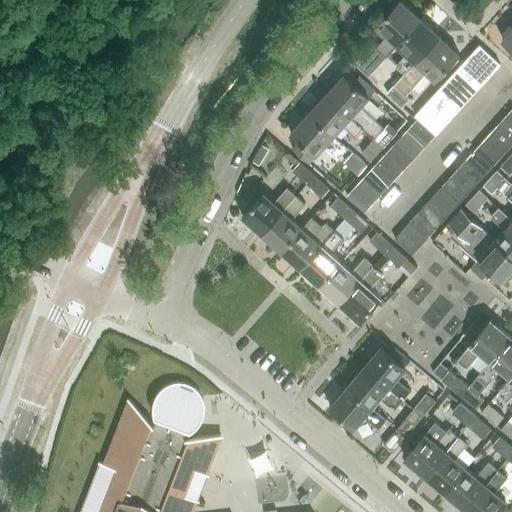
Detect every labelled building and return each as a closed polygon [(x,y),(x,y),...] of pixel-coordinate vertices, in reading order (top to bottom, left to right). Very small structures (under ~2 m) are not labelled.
[(396,46),(421,19),(400,0),(399,0),(396,4),(393,1),(387,8),(390,10),(375,26),(386,36),(376,47),(371,43),(353,63),(367,77),(396,46)] [(421,19),(396,46),(405,55),(395,67),(403,74),(403,75),(439,35),(421,19)] [(511,27),(501,39),(511,48),(511,27)] [(403,74),(394,83),(395,84),(386,94),(400,107),(408,98),(404,94),(425,72),(433,81),(448,65),(451,67),(457,61),(454,58),(459,53),(439,35),(403,75),(403,74)] [(447,80),(467,99),(499,64),(479,45),(447,80)] [(395,84),(394,83),(380,70),(371,80),(386,94),(395,84)] [(343,74),(325,93),(364,129),(374,138),(383,146),(397,131),(388,123),(384,127),(360,106),(369,97),(368,96),(352,82),(343,74)] [(358,76),(352,82),(368,96),(374,90),(358,76)] [(467,99),(447,80),(415,115),(418,118),(436,134),(467,99)] [(364,129),(325,93),(308,112),(334,136),(343,125),(356,137),(364,129)] [(347,147),(334,136),(308,112),(290,133),(299,141),(292,149),(308,163),(315,156),(316,156),(326,145),(339,157),(347,147)] [(511,143),(511,122),(505,116),(481,142),(499,158),(511,143)] [(418,118),(410,126),(428,142),(436,134),(418,118)] [(428,142),(410,126),(402,135),(420,151),(428,142)] [(420,151),(402,135),(394,144),(412,160),(420,151)] [(374,138),(361,153),(370,161),(383,146),(374,138)] [(499,158),(481,142),(473,151),(491,167),(499,158)] [(394,144),(386,152),(404,168),(412,160),(394,144)] [(261,145),(251,161),(258,165),(269,149),(261,145)] [(491,167),(473,151),(465,159),(483,176),(491,167)] [(366,165),(351,152),(342,162),(357,175),(366,165)] [(404,168),(386,152),(378,161),(396,177),(404,168)] [(511,170),(511,153),(501,166),(509,174),(511,170)] [(465,159),(457,168),(475,184),(483,176),(465,159)] [(306,184),(314,175),(299,161),(291,170),(297,176),(306,184)] [(396,177),(378,161),(370,169),(388,186),(396,177)] [(475,184),(457,168),(449,177),(467,193),(475,184)] [(370,169),(362,178),(380,194),(388,186),(370,169)] [(511,184),(496,170),(483,185),(492,193),(496,188),(511,202),(511,184)] [(314,175),(306,184),(321,198),(329,189),(314,175)] [(261,233),(295,195),(306,184),(297,176),(280,195),(267,183),(248,203),(251,206),(242,216),(261,233)] [(467,193),(449,177),(441,186),(459,202),(467,193)] [(380,194),(362,178),(354,187),(372,203),(380,194)] [(459,202),(441,186),(434,194),(451,210),(459,202)] [(372,203),(354,187),(346,196),(364,212),(372,203)] [(488,198),(479,190),(479,189),(465,204),(474,212),(488,198)] [(434,194),(426,203),(443,219),(451,210),(434,194)] [(295,195),(261,233),(280,251),(302,227),(292,218),(305,204),(295,195)] [(344,219),(352,209),(338,196),(330,206),(344,219)] [(426,203),(418,212),(436,228),(443,219),(426,203)] [(511,220),(498,208),(490,217),(504,230),(495,240),(511,255),(511,220)] [(368,223),(352,209),(344,219),(354,227),(360,232),(368,223)] [(511,255),(495,240),(461,209),(448,223),(468,241),(465,244),(465,248),(504,284),(511,275),(511,255)] [(436,228),(418,212),(410,220),(428,236),(436,228)] [(302,227),(280,251),(300,268),(334,230),(326,223),(323,226),(312,216),(302,227)] [(344,219),(334,230),(344,238),(354,227),(344,219)] [(428,236),(410,220),(394,238),(411,254),(428,236)] [(334,230),(300,268),(319,286),(341,262),(331,253),(344,238),(334,230)] [(384,254),(392,244),(377,231),(368,240),(384,254)] [(407,258),(392,244),(384,254),(391,260),(399,267),(407,258)] [(384,254),(375,263),(382,270),(391,260),(384,254)] [(352,272),(341,262),(319,286),(339,303),(373,265),(365,257),(352,272)] [(382,273),(373,265),(339,303),(358,321),(362,318),(364,320),(370,313),(368,311),(380,297),(369,287),(382,273)] [(470,343),(457,359),(466,367),(470,362),(480,371),(510,336),(490,319),(487,323),(480,332),(477,334),(474,332),(467,340),(470,343)] [(511,337),(510,336),(480,371),(477,376),(469,386),(461,396),(476,409),(484,399),(478,395),(487,384),(486,383),(498,369),(509,378),(511,374),(511,337)] [(363,367),(402,399),(410,390),(395,378),(405,367),(380,346),(363,367)] [(402,399),(363,367),(347,386),(371,407),(380,396),(394,409),(402,399)] [(469,386),(448,369),(440,379),(461,396),(469,386)] [(511,374),(509,378),(497,393),(506,401),(511,394),(511,374)] [(180,385),(181,382),(180,382),(179,382),(178,382),(177,382),(176,382),(175,382),(174,382),(173,382),(173,383),(172,383),(171,383),(170,383),(169,383),(168,384),(167,385),(166,385),(165,385),(164,386),(163,387),(162,387),(162,388),(161,389),(160,389),(160,390),(159,390),(158,391),(158,392),(157,393),(156,394),(156,395),(155,396),(155,397),(154,398),(154,399),(154,400),(153,400),(153,401),(153,402),(153,403),(153,404),(152,405),(152,406),(152,407),(152,408),(152,409),(152,410),(152,411),(153,412),(153,413),(153,414),(153,415),(154,416),(154,417),(154,418),(156,419),(153,426),(130,400),(129,400),(105,463),(101,462),(81,511),(190,511),(196,498),(188,496),(198,471),(205,474),(220,435),(185,438),(188,431),(189,431),(190,431),(191,431),(191,430),(192,430),(193,429),(194,429),(194,428),(195,428),(196,427),(196,426),(197,426),(198,425),(198,424),(199,424),(199,423),(200,422),(201,421),(201,420),(202,419),(202,418),(203,417),(203,416),(203,415),(203,414),(204,413),(204,412),(204,411),(204,410),(204,409),(204,408),(204,407),(204,406),(204,405),(204,404),(204,403),(204,402),(203,401),(203,400),(203,399),(202,398),(202,397),(201,396),(201,395),(200,394),(200,393),(199,392),(198,391),(197,390),(197,389),(196,389),(195,388),(194,387),(193,390),(180,385)] [(371,407),(347,386),(330,407),(354,427),(363,416),(378,429),(386,419),(371,407)] [(426,393),(413,408),(422,416),(435,400),(426,393)] [(467,425),(475,415),(459,402),(451,412),(467,425)] [(488,403),(481,412),(480,413),(496,426),(504,416),(488,403)] [(422,416),(413,408),(400,424),(409,431),(422,416)] [(490,428),(475,415),(467,425),(482,438),(490,428)] [(511,423),(508,420),(501,429),(511,438),(511,423)] [(425,475),(458,436),(449,429),(446,432),(435,422),(405,458),(425,475)] [(393,452),(406,435),(396,428),(383,443),(393,452)] [(458,436),(425,475),(445,492),(465,468),(454,458),(466,444),(458,436)] [(507,458),(511,451),(511,447),(499,437),(492,445),(507,458)] [(260,464),(277,462),(275,444),(257,447),(260,464)] [(465,468),(445,492),(465,509),(497,469),(488,462),(476,476),(465,468)] [(497,469),(465,509),(468,511),(496,511),(505,502),(493,492),(506,477),(497,469)]
